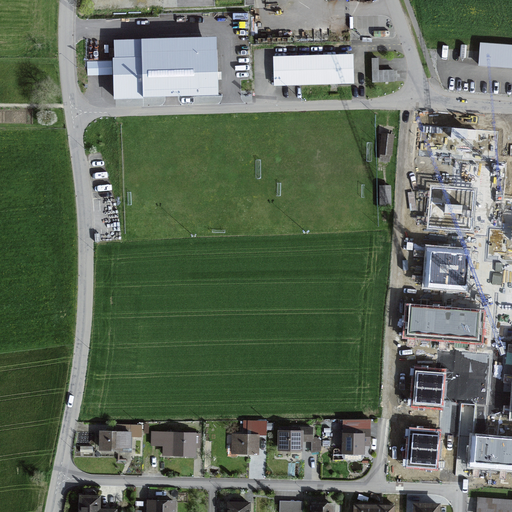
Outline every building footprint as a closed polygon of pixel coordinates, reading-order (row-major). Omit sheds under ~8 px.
[(478,64),(511,66),(511,45),(480,43),(478,64)] [(142,52),(142,59),(143,97),(218,95),(217,65),(217,50),(142,52)] [(275,58),(276,84),(352,82),(351,56),(275,58)] [(132,98),(143,97),(142,59),(114,60),(115,98),(132,98)] [(378,71),(372,71),(373,82),(394,81),(394,70),(378,71)] [(498,131),(421,125),(419,156),(496,162),(498,131)] [(390,159),(393,135),(383,134),(380,158),(390,159)] [(390,205),(390,186),(380,186),(380,206),(390,205)] [(474,190),(432,187),(429,227),(471,230),(474,190)] [(511,229),(489,228),(487,259),(511,261),(511,229)] [(470,250),(427,247),(424,287),(466,290),(470,250)] [(484,312),(407,305),(404,337),(481,343),(484,312)] [(444,370),(414,368),(411,405),(441,408),(444,370)] [(367,419),(344,419),(343,457),(346,460),(361,460),(363,457),(363,443),(369,443),(369,436),(367,436),(367,419)] [(258,421),(258,433),(266,433),(266,421),(258,421)] [(101,449),(129,449),(129,436),(141,436),(141,429),(138,429),(138,425),(116,425),(116,431),(115,431),(115,433),(102,432),(101,449)] [(280,448),(300,449),(300,440),(312,440),(312,429),(292,428),(292,432),(281,432),(280,448)] [(439,430),(409,428),(406,465),(436,468),(439,430)] [(194,434),(152,432),(152,445),(173,446),(173,454),(193,455),(194,434)] [(257,435),(233,435),(232,452),(257,453),(257,435)] [(511,438),(472,435),(469,466),(511,469),(511,438)] [(80,511),(115,511),(116,510),(99,509),(99,496),(94,496),(94,493),(86,493),(86,496),(81,496),(80,511)] [(160,501),(148,500),(147,511),(172,511),(173,501),(167,501),(167,498),(160,498),(160,501)] [(477,511),(511,511),(511,500),(478,498),(477,511)] [(228,511),(248,511),(249,503),(229,502),(228,511)] [(314,502),(313,511),(332,511),(333,505),(327,505),(328,502),(314,502)] [(288,511),(289,503),(281,503),(280,511),(288,511)] [(288,511),(301,511),(302,504),(289,503),(288,511)] [(355,503),(354,511),(393,511),(393,504),(382,504),(382,506),(366,505),(366,503),(355,503)]
